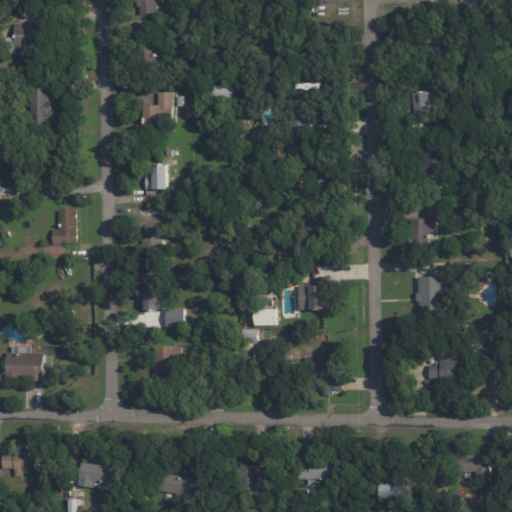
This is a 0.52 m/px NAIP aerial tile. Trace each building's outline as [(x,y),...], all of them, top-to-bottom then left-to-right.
[(156,0),(157,14),(140,15),(140,8),(137,8),(136,0),(156,0)] [(35,55),(14,56),(14,25),(40,25),(41,43),(35,43),(35,55)] [(418,31),(426,31),(426,29),(435,29),(435,32),(441,32),(441,48),(418,48),(418,31)] [(441,33),(442,34),(431,37),(432,40),(437,39),(438,46),(455,42),(452,30),(441,33)] [(153,53),(153,60),(141,61),(139,40),(160,38),(161,52),(153,53)] [(473,62),(473,44),(482,44),(482,63),(473,63),(473,62)] [(213,87),(233,88),(233,103),(213,102),(213,87)] [(31,90),(48,89),(48,103),(51,103),(51,116),(48,116),(48,126),(31,126),(31,90)] [(310,90),(295,91),(295,103),(311,102),(310,90)] [(428,104),(429,116),(415,118),(413,94),(427,93),(428,104)] [(173,95),(173,127),(142,126),(142,107),(158,107),(158,94),(173,94),(173,95)] [(243,96),(250,96),(249,106),(242,106),(243,96)] [(312,124),(312,125),(292,125),(292,104),(312,104),(312,124)] [(440,147),(443,170),(426,172),(423,147),(439,145),(440,147)] [(65,181),(43,180),(44,157),(48,157),(48,146),(66,146),(65,181)] [(173,161),(164,161),(164,151),(170,151),(170,153),(174,153),(174,161),(173,161)] [(330,184),(316,184),(315,164),(331,164),(331,184),(330,184)] [(168,191),(155,191),(155,192),(148,192),(148,177),(152,177),(152,166),(168,166),(168,191)] [(445,201),(456,201),(456,210),(445,210),(445,201)] [(77,221),(78,246),(69,246),(70,259),(48,260),(48,246),(54,246),(53,232),(60,232),(59,212),(77,211),(77,221)] [(306,235),(320,234),(318,213),(305,214),(306,235)] [(414,219),(437,218),(437,226),(428,227),(429,239),(413,239),(412,219),(414,219)] [(147,227),(158,227),(158,255),(145,254),(145,227),(147,227)] [(303,243),(286,245),(284,231),(303,229),(305,242),(303,243)] [(299,255),(299,258),(279,259),(279,252),(298,251),(299,255)] [(446,278),(446,311),(421,312),(421,303),(418,303),(418,294),(421,294),(421,278),(446,277),(446,278)] [(333,282),(334,299),(329,300),(330,310),(327,310),(327,311),(312,312),(312,288),(320,288),(320,282),(333,282)] [(142,288),(157,288),(157,303),(160,303),(160,316),(144,316),(144,306),(135,306),(135,295),(142,295),(142,288)] [(184,307),(166,308),(166,326),(184,326),(184,307)] [(264,310),(278,310),(278,327),(257,327),(256,310),(264,310)] [(502,359),(492,358),(492,333),(508,334),(508,359),(502,359)] [(35,356),(46,356),(45,380),(19,379),(19,383),(6,383),(7,354),(13,355),(13,348),(32,349),(32,355),(35,356)] [(181,354),(181,377),(157,377),(157,348),(181,348),(181,354)] [(451,380),(431,380),(431,366),(445,366),(445,353),(468,354),(468,381),(451,380)] [(321,359),(329,360),(329,367),(321,367),(321,359)] [(346,372),(345,386),(344,386),(344,391),(333,391),(333,388),(331,388),(331,381),(333,381),(333,369),(346,369),(346,372)] [(475,453),(490,453),(490,480),(477,481),(477,471),(459,472),(458,454),(465,454),(464,450),(475,449),(475,453)] [(30,473),(25,473),(25,478),(15,478),(15,470),(3,470),(3,455),(14,455),(14,452),(23,452),(23,450),(38,450),(38,473),(30,473)] [(324,478),(297,478),(297,465),(309,465),(309,458),(335,458),(335,479),(324,478)] [(90,466),(114,469),(111,492),(77,487),(80,464),(90,466)] [(255,472),(261,472),(262,465),(270,465),(270,487),(256,486),(256,481),(237,480),(238,464),(255,465),(255,472)] [(189,479),(186,496),(156,492),(158,475),(189,479)] [(381,475),(394,476),(394,483),(396,483),(396,498),(380,497),(381,485),(379,485),(380,475),(381,475)] [(79,511),(79,498),(68,498),(68,511),(79,511)]
